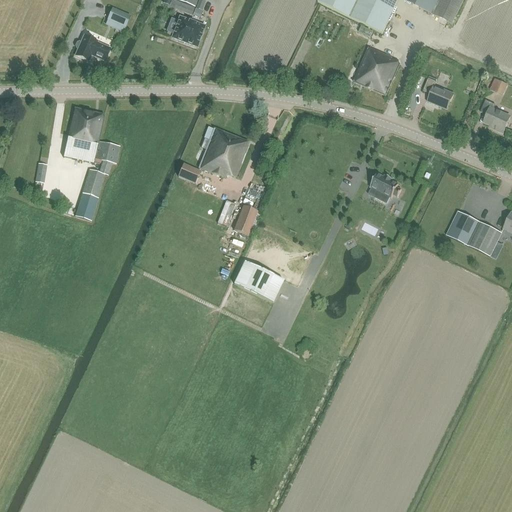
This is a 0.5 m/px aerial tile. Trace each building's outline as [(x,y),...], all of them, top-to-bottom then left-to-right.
[(172,0),(169,7),(175,9),(178,3),(172,0)] [(199,0),(196,9),(202,11),(206,2),(199,0)] [(223,0),(221,6),(234,12),(239,0),(223,0)] [(319,0),(318,3),(382,35),(384,31),(399,0),(400,0),(431,15),(452,25),(464,0),(319,0)] [(182,4),(180,11),(192,15),(195,9),(182,4)] [(126,29),(131,17),(112,9),(107,21),(126,29)] [(180,18),(172,39),(197,48),(205,28),(180,18)] [(97,44),(97,43),(84,37),(81,44),(79,43),(77,43),(75,47),(76,49),(78,50),(75,57),(89,63),(91,57),(105,63),(111,50),(97,44)] [(386,98),(400,64),(367,50),(353,84),(386,98)] [(447,111),(454,95),(435,86),(436,83),(428,79),(423,92),(430,95),(427,103),(447,111)] [(496,80),(491,91),(497,94),(502,83),(496,80)] [(502,135),(510,117),(494,110),(495,106),(485,101),(480,113),(487,116),(483,124),(490,128),(489,129),(502,135)] [(64,158),(94,165),(95,160),(115,164),(119,148),(98,143),(104,116),(75,109),(68,140),(64,158)] [(208,128),(204,139),(209,141),(213,130),(208,128)] [(206,150),(198,169),(225,180),(227,176),(235,179),(249,144),(214,130),(213,130),(209,141),(206,150)] [(204,139),(201,149),(206,150),(209,141),(204,139)] [(39,165),(36,183),(37,183),(42,184),(43,184),(46,167),(39,165)] [(199,172),(183,166),(178,178),(194,185),(199,172)] [(82,194),(97,199),(105,176),(90,171),(82,194)] [(377,174),(370,189),(378,192),(375,198),(386,205),(390,198),(391,199),(393,196),(397,198),(401,191),(397,189),(399,185),(392,182),(393,180),(385,176),(384,178),(377,174)] [(489,219),(496,203),(482,196),(475,212),(489,219)] [(243,207),(234,232),(248,237),(257,213),(243,207)] [(458,213),(446,237),(468,248),(469,247),(480,224),(458,213)] [(503,231),(511,235),(511,214),(503,231)] [(490,258),(502,234),(480,224),(469,247),(490,258)] [(234,285),(273,304),(283,282),(245,263),(234,285)]
